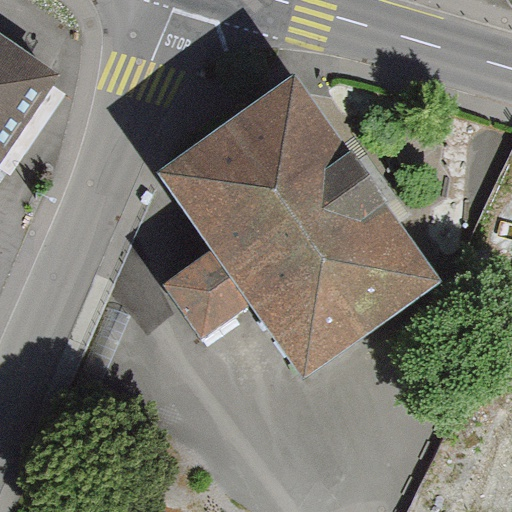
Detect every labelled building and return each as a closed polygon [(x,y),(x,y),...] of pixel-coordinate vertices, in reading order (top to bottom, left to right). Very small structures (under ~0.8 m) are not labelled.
[(0,180),(63,91),(0,46),(0,180)] [(440,304),(294,99),(156,198),(207,270),(162,302),(202,358),(251,323),(306,400),(440,304)] [(97,401),(133,316),(111,307),(76,391),(97,401)] [(511,511),(511,457),(491,490),(511,504),(511,511)] [(31,475),(48,511),(83,511),(59,462),(31,475)]
